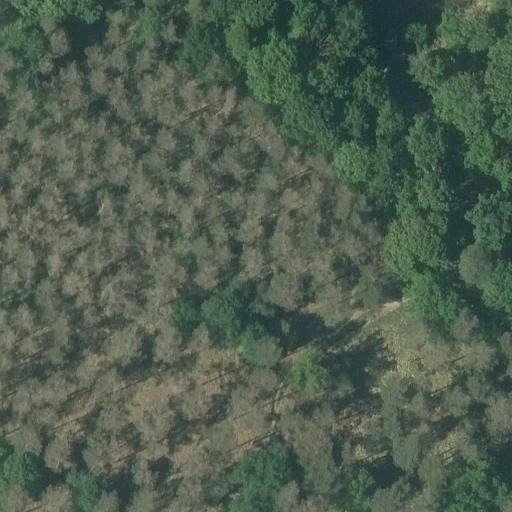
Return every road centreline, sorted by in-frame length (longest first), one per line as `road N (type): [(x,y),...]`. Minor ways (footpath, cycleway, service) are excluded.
road 1 (unknown): [(232,511),(313,407),(339,358),(400,306),(419,262),(431,117)]
road 2 (track): [(511,192),(454,145),(344,0)]
